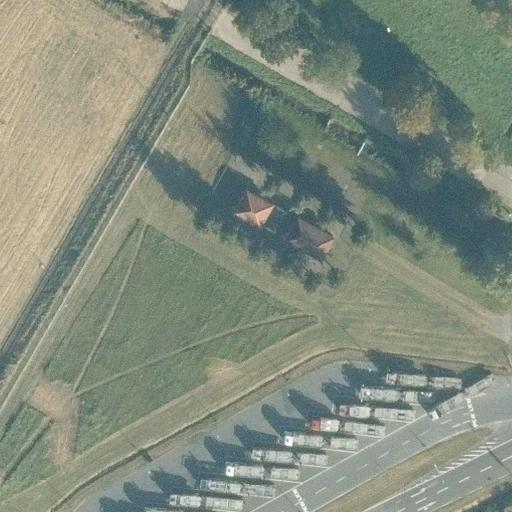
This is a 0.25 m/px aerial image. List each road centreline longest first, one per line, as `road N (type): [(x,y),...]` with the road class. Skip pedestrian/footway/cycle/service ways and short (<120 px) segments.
road 1 (unclassified): [(511,403),(465,410),(281,511)]
road 2 (unclassified): [(400,511),(511,455)]
